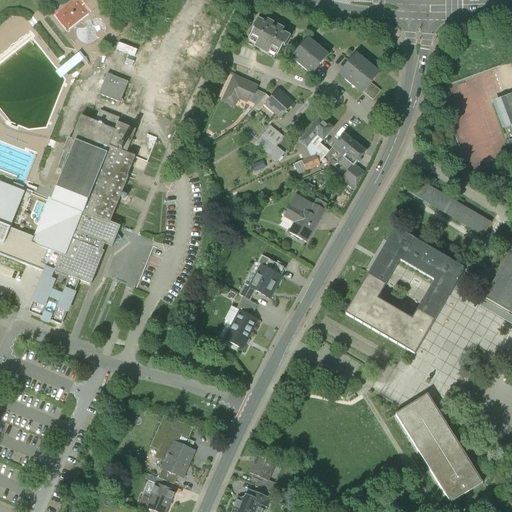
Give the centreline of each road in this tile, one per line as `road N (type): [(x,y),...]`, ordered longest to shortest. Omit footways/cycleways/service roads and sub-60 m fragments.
road 1 (tertiary): [(394,142),(250,410)]
road 2 (residential): [(250,410),(101,361),(17,322),(0,324)]
road 3 (residential): [(215,52),(338,97),(394,142)]
road 4 (tertiary): [(422,9),(416,85),(394,142)]
